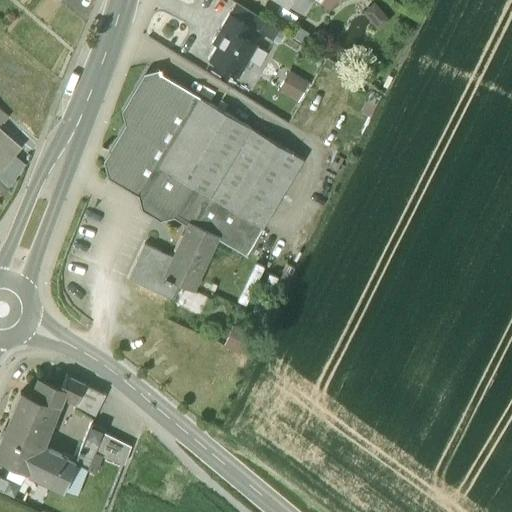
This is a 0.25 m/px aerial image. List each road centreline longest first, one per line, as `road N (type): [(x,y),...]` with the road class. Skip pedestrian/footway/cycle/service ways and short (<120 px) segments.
road 1 (tertiary): [(272,511),(101,362),(26,322)]
road 2 (primary): [(9,284),(122,0)]
